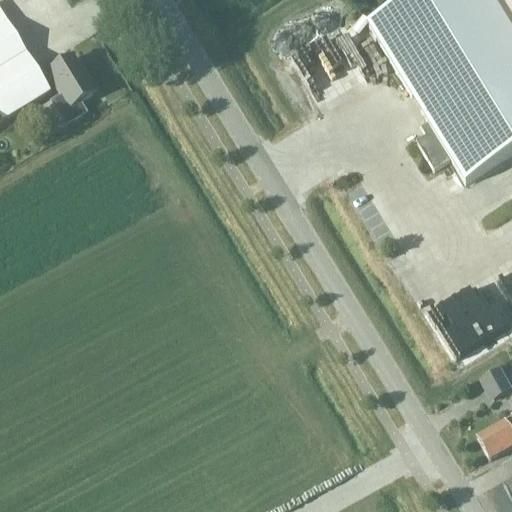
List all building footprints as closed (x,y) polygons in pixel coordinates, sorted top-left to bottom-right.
[(511,0),(411,0),(367,28),(426,125),(419,130),(430,147),(420,153),(433,174),(450,164),(465,188),(511,158),(511,0)] [(0,12),(0,121),(2,124),(50,95),(0,12)] [(73,60),(45,76),(58,98),(50,103),(65,129),(86,116),(79,105),(96,95),(87,80),(86,81),(73,60)] [(429,255),(419,260),(431,281),(441,276),(429,255)] [(511,392),(500,371),(479,383),(490,404),(511,392)] [(511,438),(511,437),(511,436),(511,420),(476,440),(489,463),(511,450),(511,438)]
